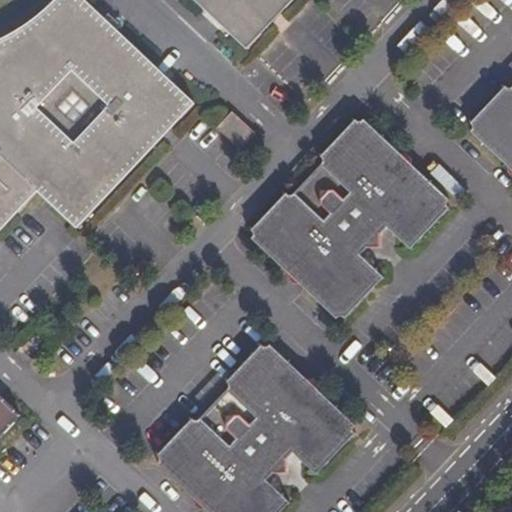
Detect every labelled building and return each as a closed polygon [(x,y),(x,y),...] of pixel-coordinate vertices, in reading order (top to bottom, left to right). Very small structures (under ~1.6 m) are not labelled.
[(134,171),(201,103),(94,0),(55,0),(37,19),(6,50),(0,55),(0,232),(41,191),(77,227),(134,171)] [(198,0),(251,49),(297,0),(198,0)] [(37,19),(0,33),(0,55),(6,50),(37,19)] [(511,163),(511,84),(473,127),(511,163)] [(416,247),(456,204),(360,111),(320,152),(319,154),(324,159),(291,194),(285,189),(247,229),(343,321),(388,275),(366,254),(376,245),(378,246),(381,246),(384,244),(386,242),(386,239),(384,236),(394,226),(416,247)] [(247,152),(263,136),(238,112),(223,128),(247,152)] [(291,194),(324,159),(319,154),(285,189),(291,194)] [(216,511),(282,511),(295,500),(274,479),(282,471),(285,472),(288,472),(291,470),(293,467),(293,464),(291,461),(299,453),(320,474),(363,430),(271,342),(233,381),(235,384),(201,418),(199,416),(159,457),(216,511)] [(0,436),(22,413),(0,392),(0,436)]
